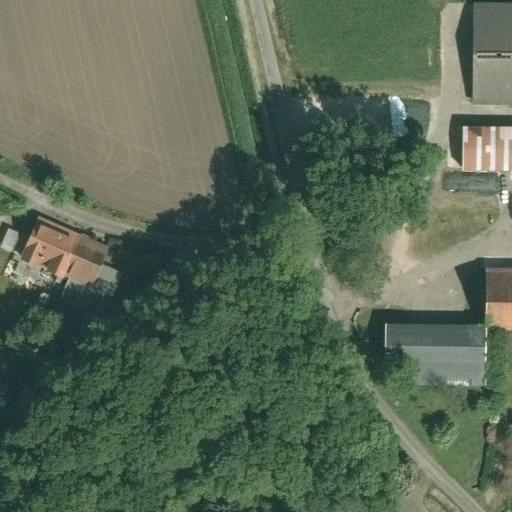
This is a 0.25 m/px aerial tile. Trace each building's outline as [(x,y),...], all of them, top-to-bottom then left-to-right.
[(511,2),(471,2),(470,105),(511,105),(511,2)] [(511,170),(511,125),(465,125),(465,171),(511,170)] [(59,228),(34,218),(18,258),(64,277),(55,301),(71,308),(65,322),(79,327),(106,309),(121,271),(100,263),(107,244),(61,225),(59,228)] [(485,334),(511,334),(511,267),(485,267),(485,321),(485,334)] [(485,334),(485,321),(383,320),(383,363),(405,363),(404,389),(484,390),(485,334)]
